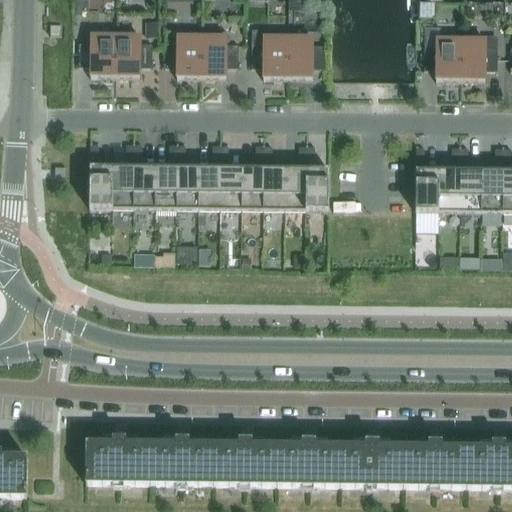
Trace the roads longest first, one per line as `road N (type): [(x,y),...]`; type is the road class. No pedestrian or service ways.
road 1 (primary): [(0,357),(52,349),(176,370),(511,374)]
road 2 (residential): [(0,387),(208,400),(511,404)]
road 3 (primary): [(511,348),(130,342),(70,324),(15,289)]
road 4 (residential): [(19,120),(511,125)]
road 5 (tertiary): [(0,251),(19,120)]
road 6 (tertiary): [(19,120),(23,0)]
